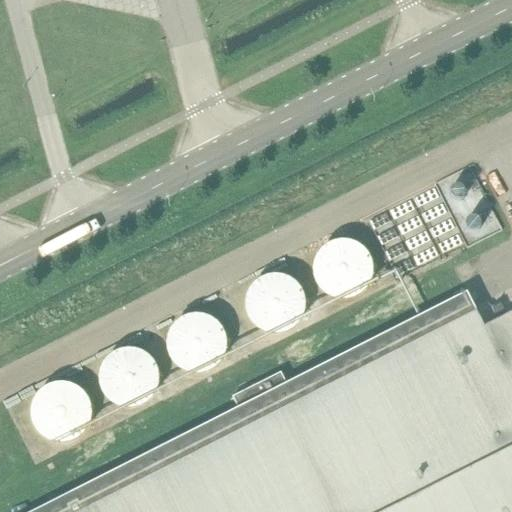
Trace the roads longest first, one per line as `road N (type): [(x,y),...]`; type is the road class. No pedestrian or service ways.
road 1 (unknown): [(511,127),(0,386)]
road 2 (unclassified): [(511,8),(0,266)]
